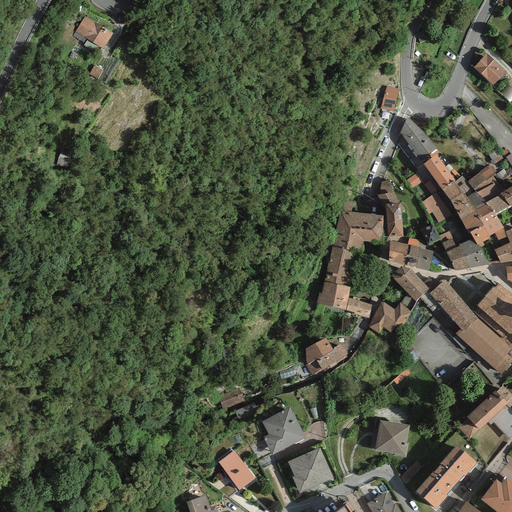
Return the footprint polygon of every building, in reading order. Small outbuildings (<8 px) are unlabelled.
[(85,21),(74,35),(100,54),(110,40),(85,21)] [(486,53),(473,66),(493,86),(506,72),(486,53)] [(102,70),(93,66),(89,74),(97,79),(102,70)] [(398,91),(386,88),(380,109),(392,112),(398,91)] [(408,118),(399,133),(421,160),(437,149),(408,118)] [(70,157),(60,154),(57,164),(68,167),(70,157)] [(488,172),(471,180),(483,203),(500,195),(488,172)] [(416,174),(406,180),(411,188),(421,182),(416,174)] [(462,179),(443,190),(478,246),(499,234),(462,179)] [(389,180),(378,182),(380,194),(377,195),(382,204),(399,203),(393,192),(392,193),(389,180)] [(429,181),(424,184),(431,194),(436,190),(429,181)] [(436,192),(420,202),(428,215),(432,212),(438,222),(450,214),(436,192)] [(511,197),(489,209),(494,220),(511,211),(511,197)] [(399,203),(385,204),(387,238),(403,237),(400,203),(399,203)] [(382,216),(340,212),(333,246),(357,252),(360,254),(362,240),(380,242),(382,216)] [(432,223),(419,229),(427,245),(440,239),(439,236),(432,223)] [(449,232),(439,236),(442,244),(452,239),(449,232)] [(419,240),(409,239),(408,246),(418,247),(419,240)] [(442,244),(446,252),(456,248),(452,239),(442,244)] [(473,240),(460,246),(471,269),(486,265),(473,240)] [(408,246),(389,241),(388,261),(404,266),(408,246)] [(357,252),(333,246),(327,271),(351,277),(357,252)] [(418,247),(408,246),(404,266),(415,268),(420,248),(418,247)] [(511,252),(509,246),(494,251),(499,264),(511,262),(511,252)] [(456,248),(446,252),(455,270),(465,270),(468,269),(459,247),(456,248)] [(433,251),(420,248),(415,268),(429,271),(433,251)] [(401,269),(391,277),(415,303),(429,291),(415,277),(410,271),(405,270),(401,269)] [(341,278),(326,274),(322,293),(319,292),(316,304),(344,309),(349,287),(340,285),(341,278)] [(444,280),(429,294),(461,330),(476,317),(444,280)] [(486,296),(476,306),(509,334),(511,336),(511,295),(498,283),(486,296)] [(371,304),(349,299),(346,312),(368,317),(371,304)] [(379,303),(368,326),(379,334),(383,327),(395,335),(411,311),(399,303),(394,309),(383,302),(379,303)] [(477,317),(458,335),(500,374),(511,360),(511,359),(506,354),(511,348),(504,341),(477,317)] [(325,338),(305,349),(305,365),(311,376),(347,353),(340,344),(332,349),(325,338)] [(293,367),(278,372),(280,379),(295,374),(293,367)] [(511,395),(501,385),(495,392),(509,405),(511,402),(511,395)] [(239,391),(218,400),(222,410),(243,401),(239,391)] [(494,391),(466,417),(468,418),(479,430),(507,404),(494,391)] [(254,404),(235,412),(238,419),(257,411),(254,404)] [(289,407),(260,422),(267,435),(263,437),(271,453),(304,437),(289,407)] [(315,407),(309,410),(314,418),(318,417),(315,407)] [(468,418),(457,427),(468,440),(479,430),(468,418)] [(377,425),(372,454),(402,460),(408,431),(377,425)] [(476,462),(454,444),(414,492),(436,511),(476,462)] [(319,452),(282,468),(296,500),(332,484),(319,452)] [(234,455),(218,466),(237,496),(254,485),(234,455)] [(497,479),(481,500),(497,511),(511,511),(511,482),(505,477),(501,482),(497,479)] [(385,491),(365,503),(370,511),(400,511),(396,504),(394,505),(385,491)] [(210,511),(206,498),(171,509),(172,511),(210,511)]
